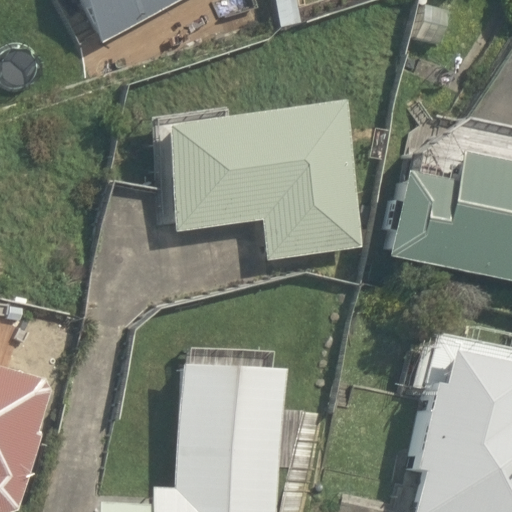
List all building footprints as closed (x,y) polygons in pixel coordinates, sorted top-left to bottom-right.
[(62,0),(88,49),(182,0),(62,0)] [(146,119),(160,239),(252,228),(257,266),(351,256),(333,98),(146,119)] [(366,254),(511,284),(511,153),(392,129),(366,254)] [(511,511),(511,362),(430,352),(426,383),(416,381),(399,511),(511,511)] [(0,361),(0,511),(9,511),(50,376),(0,361)] [(141,505),(85,502),(84,511),(266,511),(273,368),(169,363),(163,486),(142,485),(141,505)]
